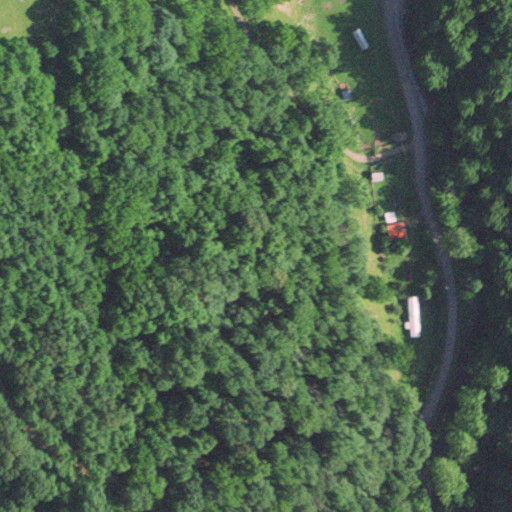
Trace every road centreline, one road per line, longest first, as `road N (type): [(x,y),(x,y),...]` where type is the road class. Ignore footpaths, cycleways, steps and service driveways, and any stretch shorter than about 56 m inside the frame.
road 1 (track): [(0,384),(46,443),(98,470),(120,471),(142,443),(85,249),(54,28),(62,0),(294,101),(359,160),(419,145)]
road 2 (residential): [(389,511),(448,369),(453,307),(419,145)]
road 3 (residential): [(419,145),(391,0)]
